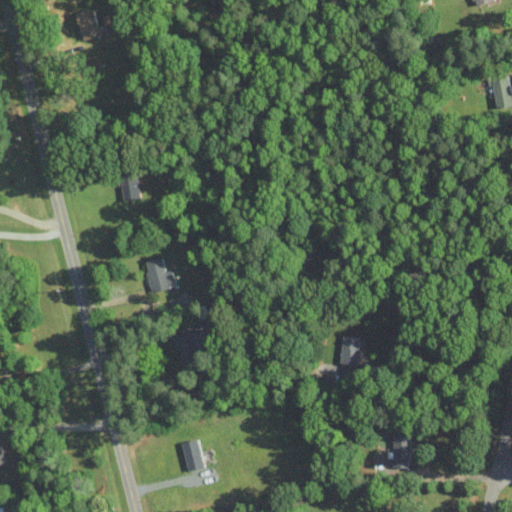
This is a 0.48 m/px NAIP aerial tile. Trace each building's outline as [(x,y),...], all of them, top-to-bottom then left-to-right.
[(98,24),(92,7),(74,14),(83,40),(106,32),(103,22),(98,24)] [(511,91),(510,75),(492,77),(496,107),(511,105),(511,91)] [(122,199),(139,198),(137,175),(121,176),(122,199)] [(143,262),(152,293),(175,286),(171,269),(165,271),(161,256),(143,262)] [(174,336),(181,365),(195,362),(193,353),(208,350),(204,330),(174,336)] [(340,363),(359,364),(360,336),(341,335),(340,363)] [(410,435),(393,434),(392,466),(409,466),(410,435)] [(188,470),(204,465),(197,437),(180,441),(188,470)]
